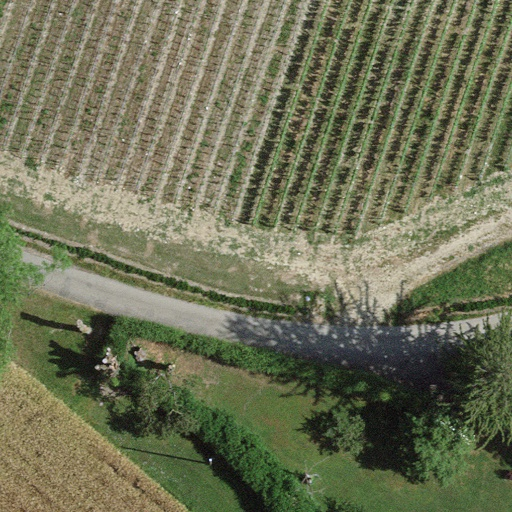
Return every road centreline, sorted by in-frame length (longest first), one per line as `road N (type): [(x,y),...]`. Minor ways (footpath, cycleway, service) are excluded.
road 1 (residential): [(511,301),(428,315),(164,293),(0,247)]
road 2 (track): [(511,234),(331,307)]
